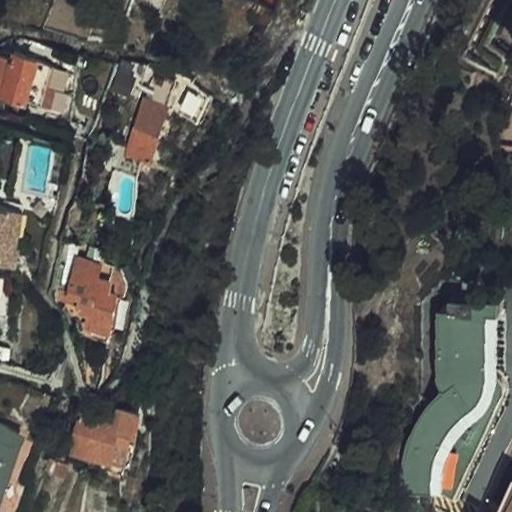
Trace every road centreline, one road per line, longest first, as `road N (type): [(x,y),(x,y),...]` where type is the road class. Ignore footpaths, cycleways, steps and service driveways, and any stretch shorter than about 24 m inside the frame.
road 1 (primary): [(234,333),(261,195),(336,0)]
road 2 (primary): [(328,311),(336,180),(406,0)]
road 3 (primary): [(293,436),(326,389),(335,342),(328,311)]
